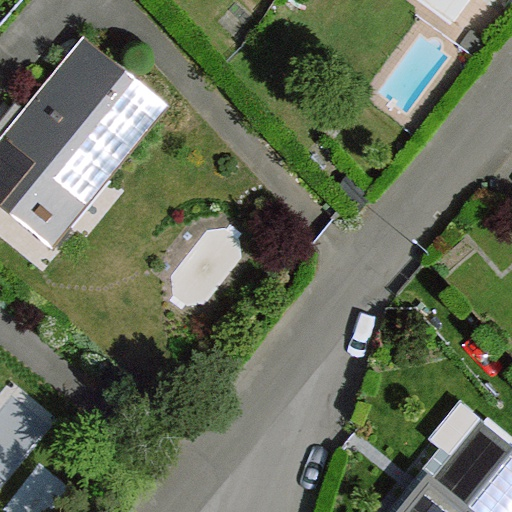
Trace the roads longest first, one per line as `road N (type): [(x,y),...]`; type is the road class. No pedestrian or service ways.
road 1 (residential): [(367,256),(154,511)]
road 2 (residential): [(367,256),(288,511)]
road 3 (residential): [(511,82),(367,256)]
